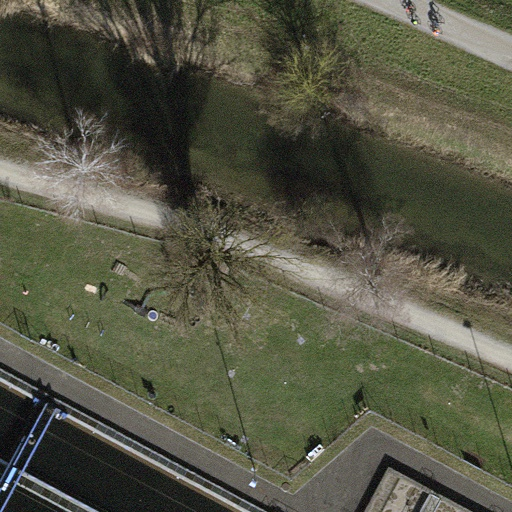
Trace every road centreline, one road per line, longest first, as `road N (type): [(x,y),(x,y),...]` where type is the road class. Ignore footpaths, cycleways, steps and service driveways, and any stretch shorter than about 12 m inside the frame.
road 1 (track): [(511,361),(355,288),(0,170)]
road 2 (track): [(391,0),(511,51)]
